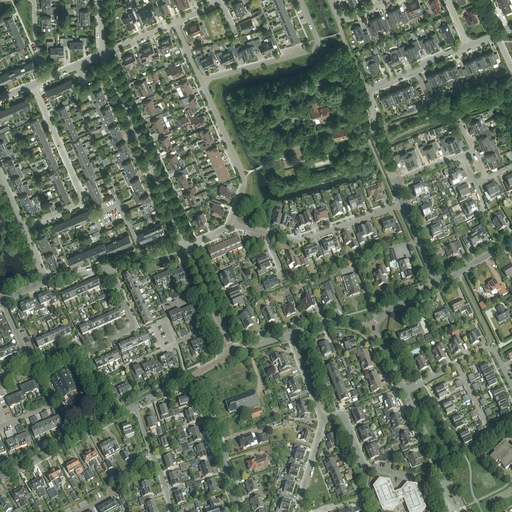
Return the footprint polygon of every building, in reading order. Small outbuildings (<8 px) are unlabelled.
[(162,0),(164,3),(159,6),(162,14),(169,11),(164,0),(162,0)] [(232,5),(234,11),(245,6),(243,3),(246,1),(245,0),(236,0),(238,2),(232,5)] [(285,6),(282,0),(281,0),(274,3),(277,9),(285,6)] [(358,1),(357,0),(348,0),(350,5),(351,5),(352,8),(360,5),(358,1)] [(416,12),(418,16),(424,13),(423,12),(426,11),(423,4),(420,5),(418,0),(412,3),(416,12)] [(425,0),(426,1),(428,0),(433,13),(441,9),(438,2),(437,0),(432,0),(431,0),(425,0)] [(493,0),(494,1),(496,0),(497,0),(497,1),(498,0),(504,14),(511,11),(509,4),(510,3),(509,0),(493,0)] [(145,10),(149,20),(155,17),(152,11),(155,10),(152,3),(147,5),(148,8),(145,10)] [(410,19),(415,17),(418,16),(416,12),(412,3),(407,5),(409,10),(406,11),(410,19)] [(47,10),(47,13),(55,13),(55,7),(51,7),(51,4),(42,4),(42,10),(47,10)] [(246,10),(245,6),(234,11),(237,16),(243,13),(244,16),(251,13),(249,8),(246,10)] [(277,9),(279,16),(288,12),(285,6),(277,9)] [(84,7),(76,7),(77,13),(78,17),(89,17),(89,10),(84,10),(84,7)] [(144,22),(149,20),(145,10),(144,7),(141,8),(143,11),(139,12),(144,22)] [(469,10),(471,14),(465,16),(468,25),(478,22),(475,14),(478,13),(476,7),(469,10)] [(400,8),(394,10),(398,20),(400,19),(402,23),(408,21),(405,14),(403,15),(400,8)] [(261,9),(251,13),(252,15),(253,18),(263,14),(261,9)] [(394,10),(388,13),(391,20),(388,22),(391,28),(396,26),(394,21),(398,20),(394,10)] [(133,11),(129,13),(130,16),(122,19),(123,24),(125,23),(128,29),(135,26),(133,22),(136,20),(133,11)] [(290,19),(288,12),(279,16),(282,22),(290,19)] [(42,16),(43,23),(51,23),(51,19),(55,19),(55,13),(47,13),(47,16),(42,16)] [(7,26),(15,22),(12,16),(4,19),(7,26)] [(381,16),(375,18),(379,28),(382,26),(384,30),(389,28),(386,21),(384,22),(381,16)] [(90,23),(89,17),(78,17),(78,21),(77,21),(77,27),(85,27),(85,23),(90,23)] [(376,29),(379,28),(375,18),(370,21),(372,26),(369,28),(372,35),(378,33),(376,29)] [(243,30),(245,34),(250,32),(249,29),(254,26),(251,19),(244,21),(244,22),(240,24),(243,31),(243,30)] [(282,22),(285,29),(293,25),(290,19),(282,22)] [(7,26),(10,31),(17,28),(15,22),(7,26)] [(198,22),(192,25),(196,34),(200,32),(201,35),(203,34),(204,36),(208,35),(205,28),(201,29),(198,22)] [(51,26),(51,23),(43,23),(43,30),(48,29),(48,33),(56,33),(55,26),(51,26)] [(193,35),(196,34),(192,25),(186,27),(190,35),(186,37),(189,42),(195,39),(193,35)] [(285,29),(288,35),(296,32),(293,25),(285,29)] [(355,28),(355,29),(353,29),(355,34),(354,34),(357,40),(362,37),(364,42),(370,39),(367,32),(364,34),(362,30),(362,31),(360,26),(358,27),(357,26),(355,27),(355,28)] [(441,32),(440,33),(442,38),(444,37),(447,42),(454,39),(450,28),(447,29),(446,26),(440,28),(441,32)] [(10,31),(12,37),(20,34),(17,28),(10,31)] [(299,38),(296,32),(288,35),(290,42),(291,42),(292,45),(300,42),(298,38),(299,38)] [(431,38),(428,39),(432,49),(437,46),(435,40),(438,39),(435,33),(430,35),(431,38)] [(12,37),(15,43),(23,40),(20,34),(12,37)] [(268,41),(265,42),(269,52),(275,49),(272,43),(275,42),(272,36),(267,38),(268,41)] [(80,41),(76,41),(77,50),(83,50),(83,45),(89,45),(89,37),(80,37),(80,41)] [(168,39),(165,40),(169,49),(172,47),(173,51),(178,48),(177,45),(174,46),(170,37),(168,39)] [(60,43),(61,47),(57,47),(57,56),(64,56),(63,46),(67,45),(67,38),(63,38),(63,43),(60,43)] [(70,50),(77,50),(76,41),(73,42),(72,38),(67,38),(67,45),(70,45),(70,50)] [(253,41),(256,46),(257,50),(261,49),(263,54),(269,52),(265,42),(261,44),(259,38),(253,41)] [(426,51),(432,49),(428,39),(425,41),(424,38),(419,40),(421,46),(424,45),(426,51)] [(18,49),(25,46),(23,40),(15,43),(18,49)] [(162,48),(159,50),(162,55),(165,54),(170,52),(169,49),(165,40),(162,41),(159,42),(162,48)] [(249,47),(246,48),(249,57),(255,54),(253,48),(256,46),(253,41),(253,40),(247,43),(249,47)] [(409,47),(413,56),(419,54),(417,48),(419,47),(416,40),(411,42),(413,46),(409,47)] [(51,56),(57,56),(57,47),(53,47),(53,41),(47,42),(47,51),(51,51),(51,56)] [(229,51),(226,53),(230,62),(236,60),(233,53),(236,52),(235,48),(233,44),(227,47),(229,51)] [(244,60),(249,57),(246,48),(242,50),(241,45),(235,48),(236,52),(237,53),(240,52),(244,60)] [(408,59),(413,56),(409,47),(406,48),(405,45),(400,47),(403,54),(405,53),(408,59)] [(149,47),(146,48),(150,57),(152,60),(160,56),(157,50),(155,52),(152,46),(149,47)] [(146,58),(150,57),(146,48),(144,49),(141,50),(144,57),(141,58),(144,64),(148,62),(146,58)] [(391,55),(395,64),(401,62),(398,56),(402,54),(399,49),(394,51),(395,54),(391,55)] [(206,57),(210,68),(216,65),(214,60),(216,58),(213,50),(208,52),(209,56),(206,57)] [(224,65),(230,62),(226,53),(222,54),(221,51),(215,54),(218,60),(221,58),(224,65)] [(491,61),(492,61),(493,64),(497,62),(493,51),(488,53),(491,61)] [(488,53),(483,55),(488,67),(493,65),(491,61),(488,53)] [(131,55),(128,56),(132,65),(135,63),(137,66),(142,64),(139,58),(136,60),(134,54),(131,55)] [(373,58),(367,61),(368,64),(368,65),(369,69),(371,74),(380,70),(377,63),(380,62),(377,54),(372,56),(373,58)] [(390,67),(395,64),(391,55),(388,56),(387,54),(382,56),(384,62),(387,61),(390,67)] [(205,70),(210,68),(206,57),(203,59),(201,55),(196,57),(199,66),(203,64),(205,70)] [(483,69),(488,67),(483,55),(478,57),(483,69)] [(129,66),(132,65),(128,56),(125,57),(123,58),(125,65),(123,66),(125,72),(130,69),(129,66)] [(478,57),(474,59),(477,67),(479,71),(483,69),(478,57)] [(474,59),(469,61),(472,70),(477,67),(474,59)] [(25,61),(19,64),(20,67),(24,75),(30,72),(26,64),(25,61)] [(469,61),(464,64),(466,68),(462,70),(464,73),(465,75),(469,73),(468,73),(470,72),(470,71),(472,70),(469,61)] [(32,62),(26,64),(30,72),(36,69),(32,62)] [(462,68),(457,70),(456,65),(451,67),(454,75),(455,77),(464,73),(462,70),(462,68)] [(172,67),(166,70),(168,75),(172,73),(174,78),(184,74),(183,71),(184,71),(182,69),(181,66),(173,70),(172,67)] [(500,72),(498,66),(494,68),(498,77),(499,76),(506,74),(505,70),(500,72)] [(20,67),(14,70),(17,77),(24,75),(20,67)] [(451,67),(446,69),(449,77),(454,75),(451,67)] [(445,79),(449,77),(446,69),(441,71),(445,79)] [(14,70),(8,72),(12,80),(17,77),(14,70)] [(160,79),(156,71),(150,74),(154,82),(160,79)] [(441,71),(436,73),(440,81),(445,79),(441,71)] [(8,72),(2,75),(6,83),(12,80),(8,72)] [(435,83),(438,82),(439,85),(441,84),(440,81),(436,73),(432,75),(435,83)] [(432,75),(427,77),(429,82),(426,83),(429,90),(434,88),(432,84),(435,83),(432,75)] [(322,84),(320,77),(314,79),(315,86),(322,84)] [(70,80),(64,83),(67,91),(74,88),(70,80)] [(136,87),(137,90),(148,85),(146,80),(135,85),(136,87)] [(181,90),(190,86),(189,83),(188,83),(187,80),(175,86),(176,88),(180,86),(181,90)] [(64,83),(57,86),(61,94),(67,91),(64,83)] [(148,85),(137,90),(138,93),(139,93),(140,96),(145,93),(146,96),(153,93),(151,88),(150,89),(148,85)] [(57,86),(52,88),(56,96),(61,94),(57,86)] [(181,90),(178,91),(182,99),(185,98),(184,95),(192,91),(191,89),(191,88),(190,86),(181,90)] [(410,86),(405,88),(408,96),(412,94),(413,97),(414,97),(418,95),(415,89),(412,90),(410,86)] [(96,98),(104,95),(102,89),(97,91),(95,87),(88,91),(93,100),(96,98)] [(49,99),(56,96),(52,88),(46,91),(49,99)] [(406,97),(408,96),(405,88),(400,90),(404,98),(405,101),(407,100),(406,97)] [(400,90),(395,92),(399,100),(404,98),(400,90)] [(400,101),(399,100),(395,92),(391,94),(395,105),(398,104),(397,102),(400,101)] [(391,94),(386,96),(390,104),(392,103),(393,105),(395,105),(391,94)] [(107,101),(104,95),(96,98),(98,101),(94,103),(96,109),(103,105),(102,103),(107,101)] [(144,106),(145,109),(154,105),(152,99),(155,98),(154,95),(148,98),(149,100),(143,103),(144,105),(144,106)] [(182,99),(180,100),(182,105),(184,104),(187,103),(188,106),(197,102),(196,99),(195,97),(191,98),(189,99),(187,96),(185,98),(182,99)] [(381,98),(385,106),(390,104),(386,96),(381,98)] [(338,97),(328,100),(330,108),(340,105),(338,97)] [(29,98),(23,101),(26,109),(32,106),(29,98)] [(20,112),(26,109),(23,101),(16,104),(20,112)] [(188,106),(184,108),(185,110),(186,112),(185,114),(186,117),(194,113),(193,110),(199,108),(198,105),(197,102),(188,106)] [(327,107),(318,109),(316,102),(312,103),(314,110),(310,112),(313,120),(322,117),(322,119),(330,117),(327,107)] [(16,104),(11,106),(14,114),(20,112),(16,104)] [(102,112),(104,116),(112,112),(109,106),(104,108),(103,105),(96,109),(99,114),(102,112)] [(161,108),(159,108),(159,106),(155,108),(154,105),(145,109),(147,111),(148,114),(154,111),(155,114),(162,111),(161,108)] [(8,117),(14,114),(11,106),(5,109),(8,117)] [(60,115),(68,112),(65,106),(57,109),(60,115)] [(0,114),(2,119),(8,117),(5,109),(0,110),(0,114)] [(152,124),(153,127),(165,122),(163,117),(170,114),(168,111),(168,110),(156,116),(157,118),(151,121),(152,124)] [(70,118),(68,112),(60,115),(63,121),(70,118)] [(104,125),(104,126),(111,123),(110,120),(115,118),(112,112),(104,116),(105,119),(102,121),(104,125)] [(197,115),(190,118),(192,123),(195,122),(197,127),(200,126),(206,123),(205,121),(204,118),(203,116),(198,118),(197,115)] [(475,121),(470,123),(472,128),(485,122),(483,117),(481,118),(480,115),(474,118),(475,121)] [(188,116),(180,120),(183,126),(191,123),(188,116)] [(32,128),(40,124),(38,118),(30,122),(32,128)] [(63,121),(65,127),(73,124),(70,118),(63,121)] [(165,122),(153,127),(155,130),(156,132),(162,130),(163,132),(169,130),(165,122)] [(480,131),(482,134),(489,130),(488,127),(487,127),(485,122),(472,128),(475,134),(480,131)] [(110,130),(112,133),(120,130),(117,124),(112,126),(111,123),(104,126),(107,132),(110,130)] [(32,128),(35,134),(43,130),(40,124),(32,128)] [(65,127),(68,133),(76,130),(73,124),(65,127)] [(339,126),(324,130),(325,134),(329,133),(333,132),(335,141),(340,139),(340,138),(346,136),(344,129),(339,130),(339,126)] [(210,132),(209,129),(202,133),(200,130),(196,132),(198,137),(201,136),(203,139),(212,135),(210,132)] [(35,134),(38,140),(46,136),(43,130),(35,134)] [(78,136),(76,130),(68,133),(71,139),(78,136)] [(108,146),(112,144),(119,141),(118,138),(122,136),(120,130),(112,133),(113,137),(109,138),(106,140),(108,146)] [(491,134),(489,130),(482,134),(483,137),(477,140),(480,145),(492,139),(490,134),(491,134)] [(0,141),(0,149),(7,146),(5,143),(9,141),(5,133),(0,134),(0,140),(0,141)] [(459,140),(457,134),(449,136),(454,149),(458,147),(456,141),(459,140)] [(201,144),(202,145),(199,146),(201,150),(208,146),(207,143),(214,140),(213,138),(212,135),(203,139),(204,142),(201,144)] [(442,146),(447,145),(449,150),(454,149),(449,136),(449,135),(444,136),(445,138),(440,139),(442,146)] [(48,142),(46,136),(38,140),(40,146),(48,142)] [(160,142),(161,145),(170,141),(168,136),(159,140),(160,142)] [(74,148),(82,144),(80,139),(72,142),(74,148)] [(480,145),(482,150),(488,147),(489,150),(497,147),(495,143),(494,144),(492,139),(480,145)] [(118,148),(120,151),(128,148),(125,142),(120,144),(119,141),(112,144),(114,149),(118,148)] [(170,141),(161,145),(163,148),(164,151),(171,148),(172,151),(179,148),(177,145),(172,147),(170,141)] [(428,141),(426,142),(432,156),(436,154),(434,149),(438,147),(435,141),(429,143),(428,141)] [(40,146),(43,152),(51,148),(48,142),(40,146)] [(427,158),(432,156),(426,142),(422,143),(423,146),(419,147),(422,154),(425,153),(427,158)] [(85,151),(82,144),(74,148),(77,155),(85,151)] [(8,149),(7,146),(0,149),(0,153),(1,156),(6,154),(7,157),(14,153),(12,148),(8,149)] [(206,151),(208,156),(219,152),(218,149),(217,146),(206,151)] [(485,156),(487,161),(501,155),(499,152),(499,151),(497,147),(489,150),(491,153),(485,156)] [(54,154),(51,148),(43,152),(46,158),(54,154)] [(125,160),(124,157),(130,154),(128,148),(120,151),(114,154),(118,163),(125,160)] [(414,149),(406,153),(412,165),(416,163),(414,158),(417,156),(414,149)] [(77,155),(80,161),(88,157),(85,151),(77,155)] [(208,156),(210,161),(221,156),(219,152),(208,156)] [(3,161),(6,167),(14,164),(13,160),(16,159),(14,153),(7,157),(8,159),(3,161)] [(407,167),(412,165),(406,153),(401,155),(400,153),(398,154),(394,155),(397,162),(400,160),(400,159),(403,158),(407,167)] [(46,158),(48,163),(56,160),(54,154),(46,158)] [(168,160),(169,163),(178,160),(176,154),(167,158),(168,160)] [(501,155),(487,161),(490,166),(496,163),(497,167),(504,164),(502,160),(503,159),(501,155)] [(223,161),(221,156),(210,161),(213,166),(223,161)] [(80,161),(82,166),(90,163),(88,157),(80,161)] [(51,169),(59,166),(56,160),(48,163),(51,169)] [(124,166),(126,170),(134,166),(131,160),(126,162),(125,160),(118,163),(120,168),(124,166)] [(178,160),(169,163),(171,166),(172,169),(181,165),(178,160)] [(213,166),(215,171),(226,167),(223,161),(213,166)] [(82,166),(85,172),(93,168),(90,163),(82,166)] [(19,166),(16,167),(14,164),(6,167),(9,174),(14,171),(15,174),(22,171),(19,166)] [(123,175),(126,181),(133,177),(132,174),(136,172),(134,166),(126,170),(127,173),(123,175)] [(215,171),(217,176),(228,172),(226,167),(215,171)] [(95,174),(93,168),(85,172),(87,178),(93,176),(95,174)] [(176,179),(178,182),(186,178),(185,174),(188,173),(186,168),(180,171),(181,173),(175,176),(176,179)] [(450,176),(451,178),(460,174),(458,169),(455,171),(453,168),(447,171),(447,170),(444,171),(444,173),(446,176),(447,177),(449,176),(450,176)] [(52,179),(60,175),(57,169),(49,173),(52,179)] [(11,179),(14,185),(22,182),(21,178),(24,176),(22,171),(15,174),(16,177),(11,179)] [(230,177),(228,172),(217,176),(219,181),(230,177)] [(462,178),(460,174),(451,178),(452,180),(449,181),(452,187),(460,183),(458,180),(462,178)] [(52,179),(55,185),(63,181),(60,175),(52,179)] [(85,179),(87,185),(95,182),(93,176),(87,178),(85,179)] [(132,184),(133,188),(141,184),(139,178),(134,180),(133,177),(126,181),(128,186),(132,184)] [(193,185),(191,180),(188,181),(186,178),(178,182),(179,185),(180,187),(186,184),(188,187),(193,185)] [(65,187),(63,181),(55,185),(57,191),(65,187)] [(412,188),(414,193),(423,189),(426,188),(424,183),(423,184),(422,181),(416,183),(417,186),(412,188)] [(24,185),(22,182),(14,185),(17,191),(21,189),(22,192),(30,189),(27,183),(24,185)] [(98,187),(95,182),(87,185),(90,191),(98,187)] [(371,190),(368,192),(370,197),(373,196),(375,202),(384,199),(381,190),(384,189),(382,183),(378,185),(378,187),(371,190)] [(495,183),(490,186),(496,198),(504,194),(501,188),(498,189),(495,183)] [(131,193),(134,198),(141,195),(139,192),(144,190),(141,184),(133,188),(135,191),(131,193)] [(219,190),(221,191),(219,196),(228,200),(229,197),(230,195),(230,194),(231,192),(225,190),(226,187),(221,185),(219,190)] [(458,192),(459,194),(468,190),(466,186),(460,188),(459,185),(453,188),(455,194),(458,192)] [(184,197),(186,200),(194,196),(193,193),(196,192),(196,189),(195,186),(188,189),(189,192),(183,194),(184,197)] [(488,202),(496,198),(490,186),(485,188),(488,194),(485,195),(488,202)] [(57,191),(60,197),(68,193),(65,187),(57,191)] [(90,191),(93,197),(101,193),(98,187),(90,191)] [(19,197),(22,203),(30,199),(28,196),(32,194),(30,189),(22,192),(24,195),(19,197)] [(421,195),(423,198),(429,196),(427,190),(424,191),(423,189),(414,193),(416,197),(421,195)] [(353,198),(357,208),(363,206),(361,200),(364,199),(360,190),(355,191),(357,196),(353,198)] [(468,190),(459,194),(460,197),(458,200),(459,203),(467,199),(466,197),(470,195),(468,190)] [(62,203),(70,199),(68,193),(60,197),(62,203)] [(103,199),(101,193),(93,197),(95,203),(103,199)] [(142,201),(143,205),(151,201),(148,195),(142,198),(141,195),(134,198),(136,204),(142,201)] [(351,210),(357,208),(353,198),(350,199),(348,195),(343,197),(346,205),(349,204),(351,210)] [(37,196),(30,199),(22,203),(24,209),(29,207),(31,212),(39,209),(36,204),(39,203),(37,196)] [(194,196),(186,200),(187,203),(188,205),(194,203),(195,205),(201,203),(200,200),(197,201),(194,196)] [(334,198),(337,204),(331,206),(335,216),(342,213),(339,204),(342,203),(340,196),(334,198)] [(420,209),(422,213),(432,209),(431,207),(432,207),(433,205),(430,199),(423,203),(425,207),(420,209)] [(154,207),(151,201),(143,205),(145,208),(141,210),(144,218),(152,215),(149,209),(154,207)] [(468,204),(467,202),(460,205),(463,212),(466,211),(468,214),(466,215),(468,219),(473,216),(472,214),(478,211),(473,202),(468,204)] [(213,203),(211,208),(214,209),(212,214),(214,215),(221,217),(222,215),(223,212),(224,210),(219,208),(220,205),(213,203)] [(318,211),(322,221),(327,219),(326,214),(328,213),(326,206),(321,207),(322,210),(318,211)] [(432,209),(422,213),(424,218),(429,216),(431,220),(437,217),(434,208),(432,209)] [(90,210),(84,213),(87,220),(93,218),(90,210)] [(316,223),(322,221),(318,211),(315,212),(314,210),(309,212),(309,213),(311,219),(314,218),(316,223)] [(280,227),(282,216),(279,215),(280,212),(274,211),(272,218),(275,218),(273,225),(280,227)] [(497,219),(492,221),(495,225),(496,225),(499,231),(506,227),(500,218),(503,216),(500,211),(494,215),(497,219)] [(84,213),(78,215),(81,223),(87,220),(84,213)] [(197,215),(198,218),(194,219),(199,230),(200,229),(203,228),(205,227),(202,220),(205,218),(202,213),(197,215)] [(292,223),(292,218),(291,215),(283,213),(282,216),(280,227),(285,228),(287,222),(292,223)] [(305,218),(302,219),(305,227),(310,225),(309,220),(311,219),(309,213),(304,215),(305,218)] [(75,226),(81,223),(78,215),(71,218),(75,226)] [(292,218),(292,223),(293,224),(297,223),(299,229),(305,227),(302,219),(299,220),(298,216),(292,218)] [(387,219),(388,220),(382,222),(385,230),(393,227),(394,231),(396,230),(398,234),(401,232),(399,225),(395,226),(392,217),(387,219)] [(69,228),(75,226),(71,218),(66,220),(69,228)] [(66,220),(60,223),(63,231),(69,228),(66,220)] [(429,229),(431,233),(440,229),(443,228),(440,220),(433,222),(435,226),(429,229)] [(165,232),(162,224),(161,222),(155,225),(155,227),(159,235),(165,232)] [(54,225),(57,233),(63,231),(60,223),(54,225)] [(370,225),(364,227),(367,237),(372,235),(374,241),(379,239),(375,229),(372,231),(370,225)] [(153,237),(159,235),(155,227),(149,229),(153,237)] [(363,238),(367,237),(364,227),(358,229),(360,236),(357,237),(359,244),(365,242),(363,238)] [(473,235),(479,244),(484,240),(480,233),(483,232),(480,227),(476,230),(478,233),(473,235)] [(149,229),(144,232),(147,240),(153,237),(149,229)] [(441,232),(440,229),(431,233),(433,238),(437,236),(439,240),(449,236),(448,233),(445,234),(443,231),(441,232)] [(37,238),(40,244),(48,241),(47,237),(50,236),(48,230),(41,233),(42,236),(37,238)] [(141,243),(147,240),(144,232),(137,235),(141,243)] [(350,243),(352,249),(357,247),(355,241),(352,242),(349,232),(342,235),(346,245),(350,243)] [(129,235),(123,238),(126,246),(133,243),(129,235)] [(473,247),(479,244),(473,235),(468,238),(466,236),(462,239),(466,245),(470,242),(473,247)] [(121,248),(126,246),(123,238),(122,236),(119,237),(120,239),(117,240),(121,248)] [(232,239),(237,250),(242,247),(238,237),(232,239)] [(334,238),(328,240),(331,249),(335,248),(336,251),(341,249),(339,243),(336,244),(334,238)] [(232,252),(237,250),(232,239),(227,241),(232,252)] [(117,240),(111,243),(115,251),(121,248),(117,240)] [(328,251),(331,249),(328,240),(322,242),(323,246),(323,247),(321,248),(324,256),(329,254),(328,251)] [(47,248),(49,251),(56,248),(53,242),(50,244),(48,241),(40,244),(43,250),(47,248)] [(227,254),(232,252),(227,241),(222,243),(227,254)] [(453,244),(453,245),(445,249),(448,258),(453,256),(453,257),(458,255),(456,251),(461,249),(458,241),(453,244)] [(104,243),(98,245),(101,253),(107,251),(105,246),(104,243)] [(109,253),(115,251),(111,243),(105,246),(107,251),(109,253)] [(222,243),(217,246),(222,256),(227,254),(222,243)] [(315,244),(309,247),(313,256),(317,255),(318,259),(323,257),(321,249),(318,251),(315,244)] [(95,256),(101,253),(98,245),(92,248),(95,256)] [(217,258),(222,256),(217,246),(212,248),(217,258)] [(309,258),(313,256),(309,247),(303,249),(307,258),(303,259),(306,267),(309,266),(308,261),(310,261),(309,258)] [(45,256),(48,262),(56,258),(55,255),(58,254),(56,248),(49,251),(50,254),(45,256)] [(92,248),(86,251),(89,258),(95,256),(92,248)] [(207,250),(212,261),(217,258),(212,248),(210,249),(207,250)] [(394,250),(387,252),(391,263),(397,261),(394,250)] [(83,261),(89,258),(86,251),(80,253),(83,261)] [(295,261),(292,252),(285,255),(288,263),(287,263),(288,266),(293,265),(294,269),(301,266),(298,260),(295,261)] [(83,261),(80,253),(74,256),(78,264),(83,261)] [(71,266),(78,264),(74,256),(68,258),(71,266)] [(257,263),(259,266),(268,262),(265,256),(260,259),(258,256),(251,259),(254,265),(257,263)] [(58,262),(56,258),(48,262),(50,268),(55,266),(57,269),(63,266),(61,260),(58,262)] [(409,258),(398,262),(401,270),(402,273),(403,272),(405,279),(413,276),(410,267),(412,266),(409,258)] [(270,268),(268,262),(259,266),(260,269),(256,271),(259,276),(266,273),(265,270),(270,268)] [(511,264),(511,265),(503,270),(507,277),(511,274),(511,264)] [(381,272),(373,274),(375,278),(376,278),(379,286),(386,284),(384,276),(388,275),(385,266),(380,268),(381,272)] [(181,269),(176,272),(180,281),(185,278),(181,269)] [(235,277),(234,273),(233,273),(231,269),(225,271),(226,274),(219,277),(222,283),(235,277)] [(133,278),(137,276),(135,271),(131,273),(123,276),(126,282),(134,279),(133,278)] [(174,283),(180,281),(176,272),(170,274),(169,272),(164,274),(168,283),(173,281),(174,283)] [(360,289),(355,273),(342,277),(347,291),(344,292),(345,295),(348,294),(349,297),(360,293),(358,289),(360,289)] [(164,274),(158,277),(162,286),(168,283),(164,274)] [(126,282),(128,288),(136,284),(134,280),(138,278),(137,276),(133,278),(134,279),(126,282)] [(100,287),(106,284),(102,277),(96,280),(100,287)] [(164,289),(162,286),(158,277),(153,279),(158,291),(164,289)] [(238,285),(236,281),(237,281),(235,277),(222,283),(224,288),(231,285),(232,288),(238,285)] [(267,279),(262,281),(263,284),(262,286),(264,287),(266,290),(278,284),(277,280),(276,277),(272,278),(271,277),(270,278),(269,277),(267,279)] [(100,287),(96,280),(90,282),(94,290),(100,287)] [(506,291),(503,286),(499,288),(495,281),(488,285),(489,285),(483,288),(486,294),(489,293),(489,294),(493,292),(496,290),(501,297),(507,294),(506,291)] [(85,285),(88,292),(94,290),(90,282),(85,285)] [(128,288),(131,293),(138,290),(138,289),(137,286),(141,284),(140,282),(136,284),(128,288)] [(323,285),(327,293),(321,295),(325,304),(334,301),(330,292),(334,290),(331,282),(323,285)] [(85,285),(79,287),(82,295),(88,292),(85,285)] [(228,294),(231,300),(240,296),(238,292),(241,291),(239,286),(232,289),(233,292),(228,294)] [(76,297),(82,295),(79,287),(73,290),(76,297)] [(131,293),(133,299),(141,295),(139,291),(143,289),(142,287),(138,289),(138,290),(131,293)] [(303,297),(304,300),(301,301),(303,306),(305,306),(307,311),(311,309),(311,308),(314,307),(310,297),(314,296),(311,289),(306,291),(308,295),(303,297)] [(73,290),(67,293),(70,300),(76,297),(73,290)] [(49,293),(43,295),(47,303),(50,302),(52,305),(58,303),(55,296),(51,297),(49,293)] [(64,303),(70,300),(67,293),(61,295),(64,303)] [(133,299),(135,304),(143,301),(143,300),(141,297),(145,295),(145,293),(141,295),(133,299)] [(45,308),(44,305),(47,303),(43,295),(37,298),(39,303),(37,304),(40,311),(45,308)] [(240,296),(231,300),(234,306),(238,304),(239,307),(247,304),(245,299),(242,300),(240,296)] [(287,298),(289,304),(282,308),(286,317),(295,313),(291,304),(294,302),(292,296),(287,298)] [(135,304),(138,310),(146,306),(145,306),(144,302),(148,300),(147,298),(143,300),(143,301),(135,304)] [(461,299),(450,304),(454,312),(459,309),(461,314),(466,311),(469,316),(473,314),(468,305),(464,307),(461,299)] [(32,300),(26,303),(29,311),(33,309),(34,313),(40,311),(37,304),(34,305),(32,300)] [(488,308),(484,302),(479,305),(482,311),(488,308)] [(22,319),(31,315),(29,311),(26,303),(19,306),(22,310),(19,312),(22,319)] [(138,310),(140,315),(148,312),(148,311),(146,308),(150,306),(149,304),(145,306),(146,306),(138,310)] [(272,306),(262,310),(264,315),(267,323),(275,320),(272,314),(275,313),(272,306)] [(497,309),(499,314),(496,316),(500,323),(509,317),(505,310),(502,306),(497,309)] [(186,309),(190,318),(196,316),(191,307),(186,309)] [(245,313),(239,317),(245,326),(244,326),(246,330),(249,328),(248,328),(252,325),(254,324),(252,319),(255,317),(250,308),(244,311),(245,313)] [(436,321),(445,317),(446,318),(447,319),(448,318),(451,324),(454,322),(448,310),(445,312),(443,308),(433,313),(436,321)] [(112,309),(110,310),(112,314),(112,313),(116,321),(121,318),(119,314),(118,311),(114,312),(112,309)] [(140,315),(143,321),(150,317),(149,313),(153,311),(152,309),(148,311),(148,312),(140,315)] [(183,318),(181,312),(180,309),(174,312),(178,321),(183,318)] [(191,320),(190,318),(186,309),(181,312),(183,318),(185,323),(191,320)] [(106,311),(104,312),(106,316),(107,316),(110,323),(116,321),(112,313),(112,314),(110,310),(106,311)] [(173,323),(178,321),(174,312),(169,314),(173,323)] [(101,313),(99,314),(101,318),(105,326),(110,323),(107,316),(106,316),(103,317),(101,313)] [(95,316),(93,317),(94,318),(95,321),(96,321),(99,328),(105,326),(101,318),(99,314),(95,316)] [(155,317),(154,315),(150,317),(143,321),(145,326),(153,323),(151,319),(155,317)] [(88,319),(90,323),(94,331),(99,328),(96,321),(95,321),(94,318),(91,320),(90,318),(88,319)] [(63,324),(60,325),(62,329),(63,329),(66,336),(72,334),(71,332),(74,330),(70,321),(67,323),(68,326),(64,328),(63,324)] [(85,321),(82,322),(84,326),(85,326),(88,333),(94,331),(90,323),(86,325),(85,321)] [(79,324),(77,324),(77,325),(79,329),(79,328),(83,336),(88,333),(85,326),(84,326),(81,327),(79,323),(79,324)] [(408,329),(398,334),(401,342),(408,339),(408,338),(417,334),(418,335),(422,333),(418,324),(408,328),(408,329)] [(61,339),(66,336),(63,329),(62,329),(59,330),(57,326),(55,327),(57,331),(61,339)] [(55,341),(61,339),(57,331),(53,333),(52,329),(50,330),(51,334),(52,334),(55,341)] [(453,337),(460,333),(460,332),(458,329),(452,331),(450,332),(453,337)] [(472,332),(473,334),(468,336),(472,345),(478,342),(477,339),(481,337),(478,329),(472,332)] [(50,344),(55,341),(52,334),(51,334),(48,335),(46,331),(44,332),(46,336),(50,344)] [(44,346),(50,344),(46,336),(42,338),(41,334),(39,334),(39,335),(40,339),(41,338),(44,346)] [(149,341),(146,334),(140,336),(144,344),(146,346),(149,345),(150,346),(152,345),(150,341),(149,341)] [(196,341),(200,350),(206,348),(205,346),(208,345),(203,334),(200,336),(202,339),(196,341)] [(39,349),(44,346),(41,338),(40,339),(37,340),(35,336),(33,337),(35,341),(39,349)] [(144,349),(146,348),(146,346),(144,344),(140,336),(135,339),(138,347),(139,346),(142,345),(144,349)] [(455,354),(461,350),(458,344),(461,343),(458,336),(453,339),(454,343),(448,346),(451,351),(453,350),(455,354)] [(356,345),(353,337),(343,341),(348,355),(354,352),(358,351),(356,347),(353,349),(352,346),(356,345)] [(6,346),(3,348),(4,349),(7,348),(8,348),(11,356),(17,353),(13,345),(11,346),(7,339),(4,341),(6,344),(5,344),(6,346)] [(135,339),(129,341),(133,349),(135,351),(138,350),(139,351),(141,350),(139,346),(138,347),(135,339)] [(135,353),(135,351),(133,349),(129,341),(124,344),(127,351),(128,351),(131,350),(133,354),(135,353)] [(195,353),(200,350),(196,341),(191,344),(191,345),(188,346),(193,357),(196,355),(195,353)] [(327,342),(319,345),(324,355),(331,352),(332,354),(335,353),(333,347),(330,349),(327,342)] [(128,356),(130,355),(128,351),(127,351),(124,344),(118,346),(122,354),(126,352),(128,356)] [(437,347),(438,349),(433,351),(438,362),(445,358),(442,351),(445,350),(442,344),(437,347)] [(2,345),(0,346),(0,347),(2,350),(6,358),(11,356),(8,348),(7,348),(4,349),(3,348),(2,345)] [(359,360),(361,362),(371,358),(369,353),(367,353),(366,351),(356,355),(359,360)] [(420,353),(422,356),(415,360),(420,371),(428,367),(424,360),(428,358),(424,351),(420,353)] [(115,362),(119,361),(120,365),(122,364),(120,359),(120,360),(117,352),(111,355),(115,362)] [(278,362),(279,364),(288,361),(286,354),(280,357),(279,354),(270,357),(273,364),(278,362)] [(111,355),(106,357),(109,365),(110,365),(113,363),(115,367),(117,366),(115,362),(111,355)] [(170,355),(165,358),(169,367),(174,364),(176,367),(179,365),(174,355),(171,356),(170,355)] [(109,369),(111,368),(110,365),(109,365),(106,357),(100,359),(104,367),(108,365),(109,369)] [(164,369),(169,367),(165,358),(159,360),(160,361),(157,363),(162,373),(165,372),(164,369)] [(373,364),(371,358),(361,362),(362,365),(361,366),(363,371),(373,367),(372,364),(373,364)] [(103,370),(104,372),(105,371),(106,371),(104,367),(100,359),(94,362),(98,370),(99,371),(103,370)] [(291,367),(288,361),(279,364),(280,368),(279,368),(281,374),(290,370),(289,367),(291,367)] [(154,363),(148,365),(152,374),(158,372),(159,374),(162,373),(157,363),(154,364),(154,363)] [(326,367),(328,372),(337,369),(335,364),(326,367)] [(476,366),(480,374),(482,373),(490,369),(487,364),(483,366),(482,364),(476,366)] [(143,369),(140,370),(142,375),(145,381),(148,379),(147,377),(152,374),(148,365),(142,368),(143,369)] [(137,378),(142,375),(140,370),(139,367),(133,370),(133,371),(131,372),(135,382),(139,381),(137,378)] [(328,372),(330,377),(339,374),(337,369),(328,372)] [(481,376),(483,375),(484,378),(494,373),(493,371),(491,372),(490,369),(482,373),(480,374),(481,376)] [(68,370),(51,379),(62,400),(63,399),(65,403),(68,402),(73,411),(82,406),(77,396),(77,397),(75,393),(79,391),(68,370)] [(368,382),(370,385),(380,381),(378,375),(376,376),(375,373),(365,377),(368,382)] [(484,378),(482,379),(485,383),(487,382),(495,379),(493,376),(495,375),(494,373),(484,378)] [(332,382),(341,379),(344,378),(343,376),(340,377),(339,374),(330,377),(332,382)] [(288,385),(289,389),(298,386),(296,379),(291,381),(290,378),(283,381),(285,386),(288,385)] [(332,382),(334,387),(343,384),(341,379),(332,382)] [(497,384),(495,379),(487,382),(488,385),(486,387),(487,388),(497,384)] [(382,386),(380,381),(370,385),(371,388),(370,388),(372,393),(382,389),(381,387),(382,386)] [(437,395),(445,391),(448,389),(445,383),(441,385),(442,386),(434,390),(437,395)] [(116,391),(118,390),(120,395),(123,394),(124,394),(124,393),(130,390),(127,384),(115,389),(116,391)] [(334,387),(336,392),(345,389),(343,384),(334,387)] [(300,392),(298,386),(289,389),(291,393),(288,394),(290,399),(297,397),(296,394),(300,392)] [(336,392),(338,398),(347,394),(345,389),(336,392)] [(493,395),(494,398),(504,393),(503,391),(501,392),(500,389),(490,394),(491,396),(493,395)] [(233,400),(226,403),(229,413),(236,411),(236,412),(237,412),(240,419),(243,418),(241,415),(240,415),(240,413),(259,406),(254,390),(232,398),(233,400)] [(446,394),(445,391),(437,395),(439,400),(449,395),(448,393),(446,394)] [(504,393),(494,398),(496,401),(493,402),(494,404),(504,399),(503,396),(505,395),(504,393)] [(349,399),(347,394),(338,398),(340,403),(349,399)] [(383,403),(385,406),(394,402),(392,396),(388,398),(386,395),(375,400),(375,402),(379,400),(380,404),(383,403)] [(179,400),(179,399),(176,400),(177,404),(179,404),(180,406),(181,408),(186,407),(186,404),(189,403),(188,397),(179,400)] [(455,401),(453,397),(448,399),(449,401),(442,405),(444,410),(452,406),(454,405),(453,402),(455,401)] [(497,405),(499,408),(508,403),(507,401),(506,402),(504,399),(494,404),(495,406),(497,405)] [(298,402),(291,404),(293,410),(294,410),(295,413),(298,412),(307,408),(305,403),(299,405),(298,402)] [(383,411),(385,416),(394,413),(392,410),(396,408),(394,402),(385,406),(386,410),(383,411)] [(508,403),(499,408),(500,411),(498,412),(499,413),(507,410),(509,409),(508,406),(509,405),(508,403)] [(64,417),(68,415),(63,404),(58,407),(64,417)] [(352,412),(354,418),(362,415),(361,411),(365,410),(363,405),(357,407),(358,410),(352,412)] [(166,419),(174,417),(173,414),(172,411),(168,412),(166,406),(160,408),(162,416),(161,416),(162,420),(166,419)] [(447,415),(455,411),(457,410),(456,408),(454,409),(452,406),(444,410),(447,415)] [(299,415),(298,419),(306,421),(308,414),(309,414),(307,408),(298,412),(300,415),(299,415)] [(261,409),(250,413),(252,419),(263,416),(261,409)] [(496,415),(498,418),(498,417),(499,419),(509,415),(507,410),(499,413),(496,415)] [(147,414),(149,419),(147,420),(150,429),(155,428),(153,420),(155,419),(153,412),(147,414)] [(394,413),(385,416),(387,422),(390,421),(392,425),(401,421),(399,415),(395,416),(394,413)] [(452,419),(454,424),(462,421),(460,417),(462,416),(461,414),(452,419)] [(364,418),(362,415),(354,418),(356,424),(362,421),(363,424),(369,422),(367,417),(364,418)] [(53,420),(57,429),(62,426),(58,417),(53,420)] [(53,420),(47,422),(51,431),(57,429),(53,420)] [(400,438),(401,442),(411,438),(408,432),(404,434),(403,430),(401,431),(400,428),(404,427),(401,421),(392,425),(393,428),(390,429),(392,435),(395,434),(397,439),(400,438)] [(463,424),(462,421),(454,424),(456,429),(466,424),(465,423),(463,424)] [(46,433),(51,431),(47,422),(42,424),(46,433)] [(42,424),(39,425),(38,423),(35,424),(40,436),(46,433),(42,424)] [(359,430),(361,436),(369,433),(368,430),(372,428),(370,423),(364,425),(365,428),(359,430)] [(35,424),(32,425),(33,428),(31,429),(35,438),(40,436),(35,424)] [(130,424),(122,427),(124,432),(125,436),(136,433),(134,428),(131,429),(130,424)] [(299,426),(297,432),(302,433),(300,440),(307,442),(310,433),(308,432),(309,429),(299,426)] [(193,436),(199,434),(197,428),(188,431),(190,437),(193,436)] [(183,430),(177,432),(178,434),(179,439),(185,437),(183,430)] [(459,435),(461,440),(469,436),(468,433),(470,432),(469,430),(459,435)] [(22,433),(23,436),(27,445),(32,442),(28,433),(26,434),(25,432),(22,433)] [(369,433),(361,436),(363,442),(369,440),(370,442),(376,440),(373,432),(369,433)] [(251,435),(238,439),(241,446),(241,448),(245,446),(246,448),(250,446),(250,444),(254,443),(253,442),(257,441),(258,445),(264,443),(268,441),(265,434),(261,435),(256,437),(256,438),(253,439),(251,435)] [(327,437),(330,443),(327,444),(329,450),(334,448),(333,445),(337,443),(333,434),(327,437)] [(471,435),(469,436),(461,440),(464,445),(469,442),(470,444),(475,442),(471,435)] [(21,447),(27,445),(23,436),(17,438),(21,447)] [(168,440),(171,439),(170,436),(166,437),(166,439),(163,440),(163,438),(159,440),(158,440),(160,445),(162,445),(163,448),(164,448),(165,450),(169,449),(169,447),(170,447),(168,440)] [(17,438),(12,440),(16,449),(21,447),(17,438)] [(413,444),(411,438),(401,442),(403,445),(400,446),(402,452),(410,449),(409,445),(413,444)] [(6,443),(10,452),(16,449),(12,440),(6,443)] [(109,440),(106,442),(106,443),(113,455),(119,451),(113,440),(110,441),(109,440)] [(379,444),(378,441),(371,444),(372,446),(366,449),(368,454),(380,450),(377,444),(379,444)] [(511,444),(511,445),(511,446),(510,447),(504,441),(493,451),(495,453),(490,458),(497,465),(499,466),(500,465),(501,464),(505,470),(511,464),(511,444)] [(113,455),(106,443),(101,446),(102,447),(100,448),(106,459),(109,457),(113,455)] [(295,445),(293,453),(304,456),(305,451),(300,449),(301,446),(295,445)] [(203,446),(194,448),(195,452),(196,451),(197,454),(198,454),(205,452),(203,446)] [(90,453),(88,453),(94,466),(96,469),(99,467),(98,466),(101,465),(98,458),(93,450),(89,452),(90,453)] [(380,450),(368,454),(370,460),(375,458),(376,461),(386,463),(387,456),(383,455),(380,450)] [(411,456),(409,451),(403,453),(406,459),(407,458),(409,464),(411,464),(412,468),(421,465),(419,459),(418,460),(416,454),(411,456)] [(130,461),(126,452),(120,455),(125,464),(130,461)] [(197,454),(194,455),(195,458),(197,457),(198,460),(206,457),(205,452),(198,454),(197,454)] [(92,467),(94,466),(88,453),(86,454),(82,456),(86,464),(89,462),(92,467)] [(302,462),(304,456),(293,453),(291,458),(290,458),(289,461),(295,463),(296,460),(302,462)] [(164,458),(166,464),(172,462),(175,461),(174,455),(164,458)] [(252,459),(252,460),(246,462),(249,470),(253,469),(254,470),(259,469),(258,468),(260,467),(261,468),(269,465),(266,455),(258,458),(258,459),(255,460),(255,458),(252,459)] [(324,462),(326,467),(335,464),(333,458),(324,462)] [(83,472),(76,460),(74,461),(70,463),(75,471),(77,475),(83,472)] [(109,461),(104,464),(108,471),(113,468),(109,461)] [(166,464),(167,470),(174,468),(173,465),(176,464),(175,461),(172,462),(166,464)] [(290,468),(290,471),(298,473),(300,468),(294,466),(295,463),(289,461),(287,467),(290,468)] [(72,472),(75,471),(70,463),(67,465),(65,466),(69,474),(69,473),(72,478),(74,477),(72,472)] [(199,466),(201,472),(210,469),(208,463),(202,465),(199,466)] [(328,473),(330,472),(338,469),(335,464),(326,467),(328,473)] [(126,476),(132,472),(129,468),(123,471),(126,476)] [(58,469),(53,472),(59,484),(62,483),(59,478),(63,477),(58,469)] [(212,475),(210,469),(201,472),(203,479),(206,478),(206,477),(212,475)] [(330,472),(332,477),(340,474),(338,469),(330,472)] [(284,478),(290,480),(291,477),(297,478),(298,473),(290,471),(287,470),(284,478)] [(54,481),(57,486),(58,488),(61,487),(59,484),(53,472),(47,475),(51,483),(54,481)] [(342,480),(340,474),(332,477),(334,483),(342,480)] [(245,483),(247,489),(256,486),(255,483),(259,481),(257,476),(249,478),(250,481),(245,483)] [(289,483),(290,480),(284,478),(281,477),(281,480),(283,481),(282,486),(293,490),(295,484),(289,483)] [(41,478),(35,481),(43,497),(46,496),(42,488),(45,486),(41,478)] [(77,487),(72,479),(69,481),(73,489),(77,487)] [(334,483),(336,488),(344,485),(342,480),(334,483)] [(389,481),(379,480),(374,487),(382,510),(392,511),(397,504),(400,504),(401,503),(403,503),(405,501),(408,511),(422,511),(425,508),(416,486),(407,484),(401,492),(394,494),(389,481)] [(40,499),(43,497),(35,481),(29,484),(33,492),(36,490),(40,499)] [(139,485),(141,492),(151,489),(149,482),(143,484),(142,481),(134,484),(135,487),(139,485)] [(209,489),(216,487),(214,481),(208,483),(204,484),(205,487),(206,490),(209,489)] [(334,489),(336,494),(346,491),(344,485),(336,488),(334,489)] [(256,486),(247,489),(248,494),(254,493),(255,496),(256,495),(263,493),(261,487),(257,488),(256,486)] [(282,486),(279,495),(285,497),(286,494),(292,495),(293,490),(282,486)] [(54,487),(50,489),(55,498),(58,496),(54,487)] [(23,488),(17,491),(24,503),(25,506),(28,505),(24,497),(27,496),(23,488)] [(51,501),(55,498),(50,489),(46,491),(51,501)] [(141,492),(143,498),(139,499),(140,502),(148,500),(147,497),(152,495),(151,489),(141,492)] [(16,502),(19,500),(23,507),(25,506),(24,503),(17,491),(11,494),(16,502)] [(348,496),(346,491),(336,494),(338,500),(348,496)] [(256,495),(257,498),(250,500),(251,501),(250,502),(251,504),(252,505),(252,506),(262,503),(261,500),(265,499),(263,493),(256,495)] [(284,500),(285,497),(279,495),(278,498),(282,499),(281,505),(289,507),(291,502),(284,500)] [(0,503),(1,504),(3,510),(4,509),(5,511),(7,511),(12,510),(9,504),(8,504),(4,498),(2,499),(0,499),(0,503)] [(120,511),(119,509),(122,508),(120,502),(116,504),(114,500),(109,503),(113,511),(120,511)] [(210,506),(212,511),(219,511),(218,507),(214,509),(213,505),(219,504),(217,500),(209,503),(210,506)] [(145,505),(147,511),(156,509),(154,502),(149,504),(148,501),(140,504),(141,506),(145,505)] [(113,511),(109,503),(107,504),(104,506),(107,511),(113,511)] [(262,503),(252,506),(252,507),(252,508),(252,510),(254,511),(257,511),(267,511),(265,505),(263,506),(262,503)]
